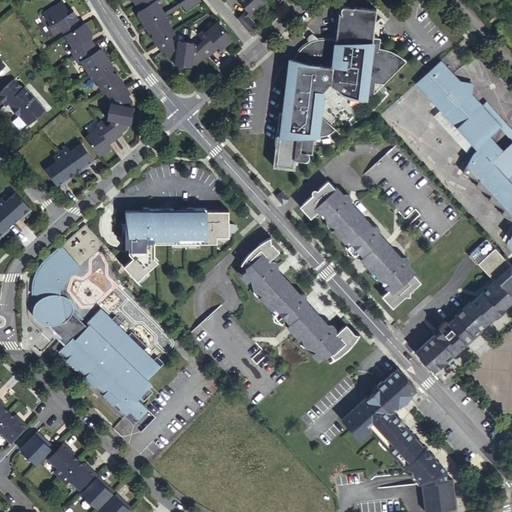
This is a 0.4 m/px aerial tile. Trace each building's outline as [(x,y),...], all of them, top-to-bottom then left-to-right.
[(69,8),(63,0),(60,0),(42,13),(51,24),(49,26),(54,33),(60,29),(64,35),(82,23),(73,9),(68,12),(66,9),(69,8)] [(139,0),(134,3),(138,9),(136,10),(136,14),(142,24),(164,10),(157,0),(139,0)] [(199,1),(198,0),(180,0),(178,1),(184,11),(199,1)] [(241,0),(248,8),(239,15),(250,28),(257,22),(250,14),(264,0),(241,0)] [(354,3),(354,4),(344,3),(342,3),(341,4),(341,5),(341,6),(340,7),(341,8),(341,9),(341,10),(339,10),(335,36),(332,36),(332,34),(324,34),(318,35),(313,40),(310,37),(308,38),(304,40),(301,43),(299,44),(296,48),(294,51),(292,55),(289,54),(281,109),(278,108),(270,162),(292,166),(294,156),(303,157),(304,157),(306,156),(306,155),(307,154),(307,150),(310,151),(313,132),(316,133),(317,133),(321,132),(323,131),(325,131),(329,129),(331,128),(333,126),(321,114),(319,114),(324,81),(334,73),(351,88),(369,94),(373,89),(375,78),(384,79),(406,57),(400,52),(399,50),(393,47),(391,47),(387,46),(378,45),(380,35),(373,34),(376,6),(354,3)] [(164,10),(142,24),(146,31),(146,33),(149,38),(150,37),(154,43),(156,43),(170,34),(174,31),(168,20),(170,18),(164,10)] [(94,42),(104,35),(92,16),(85,21),(93,32),(93,36),(91,37),(94,42)] [(235,37),(217,16),(204,28),(203,26),(198,30),(203,36),(215,49),(220,44),(221,46),(225,47),(235,37)] [(85,21),(82,23),(64,35),(72,46),(69,49),(74,56),(94,42),(91,37),(93,36),(93,32),(85,21)] [(175,63),(184,63),(188,38),(177,37),(176,40),(172,40),(172,38),(170,34),(156,43),(161,51),(164,49),(169,59),(175,59),(175,63)] [(188,38),(184,63),(194,64),(194,61),(199,61),(206,55),(208,56),(216,50),(215,49),(203,36),(199,40),(199,42),(195,42),(195,39),(188,38)] [(88,73),(110,59),(103,48),(100,47),(98,48),(94,42),(74,56),(78,62),(81,61),(88,73)] [(111,94),(126,84),(118,72),(120,69),(117,65),(113,65),(110,59),(88,73),(93,80),(94,79),(101,90),(104,89),(109,95),(111,94)] [(458,79),(439,59),(414,81),(439,108),(445,114),(450,114),(453,117),(457,116),(464,123),(474,113),(477,114),(483,108),(480,104),(470,93),(472,81),(458,79)] [(14,79),(0,92),(0,99),(6,106),(9,102),(13,107),(12,108),(18,115),(19,114),(28,125),(45,109),(25,87),(23,89),(14,79)] [(108,109),(132,113),(134,104),(132,104),(133,100),(129,94),(131,92),(126,84),(111,94),(115,98),(114,100),(110,100),(108,109)] [(511,125),(486,98),(480,104),(483,108),(477,114),(474,113),(464,123),(457,116),(453,117),(450,114),(445,114),(439,108),(432,114),(466,152),(461,161),(465,165),(473,151),(477,148),(480,151),(486,138),(489,136),(501,126),(511,138),(511,125)] [(130,122),(132,113),(108,109),(107,118),(110,119),(110,122),(105,125),(113,138),(116,136),(117,137),(123,132),(122,131),(128,126),(128,122),(130,122)] [(109,141),(113,138),(105,125),(101,120),(95,123),(96,126),(94,127),(109,147),(111,143),(109,141)] [(94,127),(84,135),(98,156),(109,147),(94,127)] [(511,140),(502,150),(500,147),(494,144),(495,142),(489,136),(486,138),(480,151),(477,148),(473,151),(465,165),(461,171),(478,180),(475,186),(491,195),(488,200),(504,209),(502,214),(511,220),(511,233),(508,241),(511,246),(511,140)] [(87,167),(94,162),(80,143),(74,148),(75,149),(71,152),(67,148),(55,158),(59,162),(55,165),(54,164),(48,169),(61,188),(67,183),(65,181),(70,178),(69,177),(81,168),(81,169),(86,165),(87,167)] [(382,158),(363,176),(431,247),(463,216),(395,145),(382,158)] [(385,242),(386,241),(381,235),(379,236),(377,234),(379,232),(379,231),(379,229),(378,227),(377,227),(375,227),(374,227),(372,228),(370,227),(371,225),(352,204),(350,205),(348,202),(349,201),(350,200),(350,198),(350,197),(349,196),(348,195),(347,194),(346,194),(344,195),(342,196),(340,194),(341,193),(335,185),(334,186),(327,179),(318,187),(321,190),(313,198),(310,195),(301,203),(301,208),(309,217),(317,210),(321,213),(324,210),(329,221),(335,226),(342,232),(345,243),(348,240),(362,255),(363,256),(364,256),(370,256),(374,255),(377,253),(382,247),(383,245),(385,242)] [(321,190),(318,187),(310,195),(313,198),(321,190)] [(280,201),(285,197),(280,192),(276,196),(280,201)] [(2,199),(0,200),(0,239),(5,235),(4,233),(8,229),(19,219),(24,215),(25,217),(31,212),(15,194),(5,203),(2,199)] [(129,247),(129,254),(134,257),(125,265),(141,283),(167,261),(163,257),(163,242),(170,242),(198,241),(216,241),(216,239),(216,235),(228,234),(227,208),(205,209),(205,206),(191,206),(191,209),(186,209),(172,209),(158,209),(158,207),(147,207),(147,206),(142,206),(142,210),(128,210),(128,223),(125,223),(126,247),(129,247)] [(342,232),(335,226),(332,229),(345,243),(342,232)] [(258,286),(256,288),(268,300),(271,309),(274,307),(289,322),(293,321),(300,319),(303,317),(306,315),(308,313),(310,309),(312,307),(312,305),(307,300),(306,301),(304,299),(306,298),(306,296),(306,294),(306,293),(304,292),(303,291),(301,292),(299,293),(297,291),(298,289),(277,267),(277,268),(274,266),(275,264),(276,263),(276,262),(276,261),(275,260),(274,259),(273,259),(271,260),(270,261),(268,259),(278,250),(270,241),(271,236),(265,239),(260,241),(259,242),(257,247),(255,249),(253,250),(250,251),(249,251),(243,258),(248,263),(244,267),(246,269),(241,273),(248,281),(252,277),(258,286)] [(492,322),(511,302),(511,265),(486,236),(468,252),(494,280),(493,281),(495,283),(491,287),(489,284),(466,306),(465,305),(454,315),(455,317),(449,322),(446,319),(439,326),(441,329),(442,330),(437,335),(435,333),(421,347),(437,364),(488,318),(492,322)] [(371,263),(390,245),(386,241),(385,242),(383,245),(382,247),(377,253),(374,255),(370,256),(364,256),(363,256),(362,255),(359,258),(372,272),(375,270),(371,263)] [(400,256),(390,245),(371,263),(375,270),(381,276),(383,275),(390,281),(386,285),(390,289),(382,296),(391,306),(396,306),(404,297),(402,295),(410,288),(413,290),(422,281),(415,273),(416,273),(410,266),(408,267),(406,265),(408,263),(409,262),(408,260),(408,259),(406,258),(404,257),(403,258),(401,259),(399,257),(400,256)] [(60,247),(39,266),(62,281),(70,274),(78,266),(60,247)] [(114,313),(104,302),(89,316),(91,319),(89,321),(77,307),(78,306),(80,305),(80,303),(81,302),(82,299),(82,298),(82,297),(82,294),(82,293),(81,292),(80,290),(79,289),(78,287),(77,287),(74,286),(73,286),(72,285),(71,284),(70,282),(69,279),(69,276),(70,274),(62,281),(39,266),(33,279),(32,283),(32,291),(32,294),(32,296),(38,297),(39,301),(33,309),(33,317),(34,319),(36,322),(40,325),(43,326),(46,327),(55,327),(57,327),(67,323),(73,330),(66,336),(71,342),(66,347),(73,355),(71,356),(81,367),(83,366),(90,373),(88,374),(98,385),(99,384),(106,391),(104,392),(114,403),(115,402),(120,407),(118,408),(132,423),(137,418),(131,411),(135,408),(138,411),(144,406),(134,394),(136,393),(140,397),(150,388),(146,383),(149,381),(145,376),(162,360),(156,352),(152,355),(144,346),(147,343),(133,327),(129,330),(121,321),(124,317),(118,310),(114,313)] [(268,300),(256,288),(254,290),(271,309),(268,300)] [(404,297),(413,290),(410,288),(402,295),(404,297)] [(205,319),(188,335),(229,380),(255,408),(288,378),(222,305),(205,319)] [(316,310),(312,305),(312,307),(310,309),(308,313),(306,315),(303,317),(300,319),(293,321),(289,322),(286,325),(297,338),(299,336),(295,329),(316,310)] [(326,320),(316,310),(295,329),(299,336),(305,342),(306,342),(316,350),(312,353),(318,361),(324,355),(325,356),(329,353),(333,357),(341,353),(341,351),(343,349),(344,348),(349,345),(350,345),(354,340),(357,332),(354,332),(346,323),(335,333),(333,330),(334,330),(334,329),(335,328),(334,326),(334,325),(333,324),(332,323),(331,323),(330,323),(328,323),(327,324),(325,322),(326,320)] [(474,337),(492,322),(488,318),(437,364),(421,347),(417,351),(421,356),(419,358),(434,373),(449,360),(451,361),(461,349),(474,337)] [(57,327),(66,336),(73,330),(67,323),(57,327)] [(73,355),(66,347),(64,349),(71,356),(73,355)] [(415,474),(423,483),(425,511),(457,507),(455,479),(449,480),(447,469),(392,412),(398,405),(400,407),(412,395),(410,393),(416,388),(412,384),(413,383),(402,372),(401,372),(398,368),(378,386),(379,387),(364,401),(363,400),(342,419),(357,435),(365,435),(372,429),(403,462),(408,462),(411,466),(408,469),(414,475),(415,474)] [(15,419),(4,408),(0,404),(0,403),(1,402),(0,400),(0,434),(2,433),(6,437),(4,438),(10,444),(27,426),(21,421),(19,423),(15,418),(15,419)] [(144,406),(138,411),(141,415),(147,409),(144,406)] [(135,408),(131,411),(137,418),(141,415),(138,411),(135,408)] [(44,438),(38,433),(21,450),(27,456),(27,455),(32,460),(31,460),(36,466),(54,448),(48,442),(46,444),(42,440),(44,438)] [(62,478),(79,461),(73,456),(73,455),(69,451),(71,449),(65,443),(49,460),(55,466),(56,465),(60,468),(59,470),(56,473),(62,478)] [(80,490),(97,474),(91,468),(89,470),(84,466),(79,461),(62,478),(68,484),(70,481),(72,480),(76,484),(74,485),(80,490)] [(100,509),(116,492),(110,487),(108,489),(104,485),(106,483),(100,477),(84,494),(90,499),(95,503),(94,503),(100,509)] [(130,511),(134,509),(128,504),(126,506),(122,502),(124,500),(118,494),(102,511),(130,511)]
